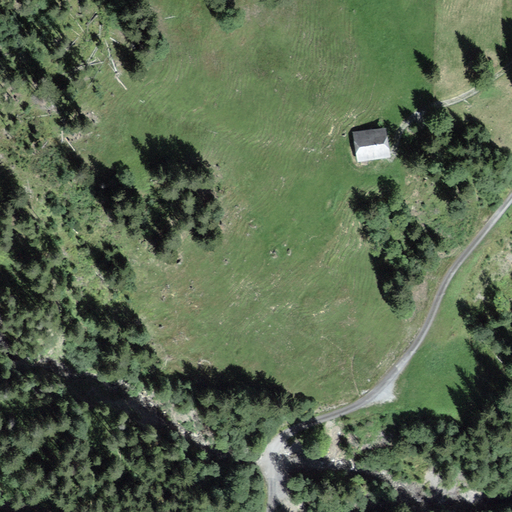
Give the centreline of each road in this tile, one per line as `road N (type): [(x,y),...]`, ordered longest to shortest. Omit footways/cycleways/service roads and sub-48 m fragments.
road 1 (track): [(271,511),(279,440),(361,403),(387,382),(431,319),(452,271),(511,197)]
road 2 (track): [(394,151),(418,113),(467,95),(511,65)]
